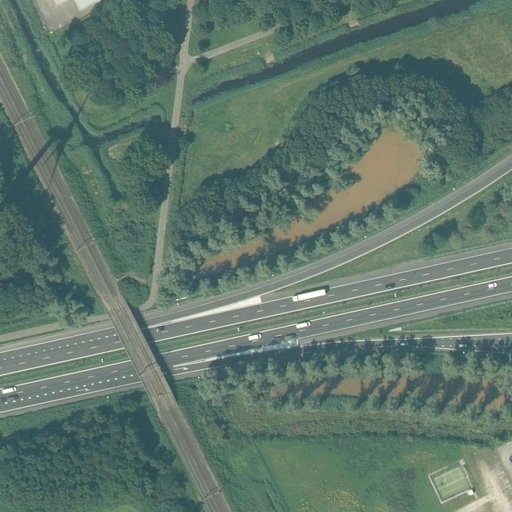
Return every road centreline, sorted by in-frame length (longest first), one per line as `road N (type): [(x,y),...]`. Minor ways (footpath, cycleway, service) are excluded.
road 1 (motorway): [(511,165),(366,249),(128,338)]
road 2 (motorway): [(511,254),(128,338)]
road 3 (motorway): [(165,361),(511,285)]
road 4 (motorway): [(165,361),(398,342),(511,343)]
road 5 (motorway): [(0,398),(165,361)]
road 6 (motorway): [(128,338),(0,367)]
